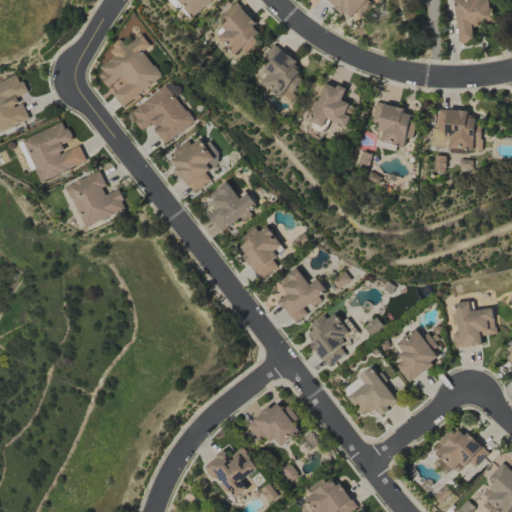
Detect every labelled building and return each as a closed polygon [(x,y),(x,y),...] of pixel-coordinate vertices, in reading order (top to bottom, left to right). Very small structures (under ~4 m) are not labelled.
[(175,0),(189,18),(211,0),(175,0)] [(328,0),(349,19),(366,0),(328,0)] [(453,0),(459,43),(474,41),(472,27),(483,25),(482,21),(492,20),(489,0),(453,0)] [(237,1),(220,14),(227,25),(216,33),(231,54),(260,33),(237,1)] [(163,77),(144,51),(151,45),(142,34),(126,45),(121,39),(109,48),(115,57),(96,71),(107,87),(121,76),(126,82),(111,94),(122,108),(163,77)] [(297,61),(273,43),(262,58),(268,63),(262,71),(266,74),(260,82),(280,97),(287,87),(292,91),(303,76),(291,68),(297,61)] [(0,130),(29,119),(22,103),(18,104),(14,97),(25,92),(18,74),(0,81),(0,130)] [(346,126),(354,105),(341,100),(345,87),(323,79),(309,121),(323,126),(325,119),(346,126)] [(164,143),(194,121),(166,84),(129,112),(142,129),(152,121),(157,128),(154,130),(164,143)] [(448,147),(480,150),(481,125),(475,124),(475,118),(467,117),(468,110),(438,108),(437,128),(445,129),(444,137),(449,137),(448,147)] [(86,162),(79,145),(63,152),(60,144),(71,139),(64,121),(22,138),(39,180),(86,162)] [(210,180),(203,169),(215,161),(200,138),(191,144),(188,140),(173,150),(177,156),(171,161),(192,192),(210,180)] [(125,209),(117,189),(104,194),(101,186),(105,185),(99,171),(66,184),(82,226),(125,209)] [(238,198),(227,181),(207,194),(216,209),(209,214),(220,232),(250,213),(248,210),(256,205),(247,192),(238,198)] [(279,265),(270,252),(280,245),(267,225),(258,231),(255,227),(241,237),(245,243),(238,247),(259,278),(279,265)] [(308,284),(296,267),(277,280),(287,294),(278,300),(293,322),(307,313),(304,310),(320,299),(318,295),(325,290),(317,278),(308,284)] [(454,347),(481,345),(480,335),(495,334),(492,307),(470,310),(469,301),(456,302),(457,311),(454,311),(456,332),(452,333),(454,347)] [(327,366),(345,353),(337,343),(350,334),(335,312),(326,319),(323,314),(306,326),(315,339),(310,343),(327,366)] [(408,382),(433,363),(430,358),(441,350),(427,332),(422,336),(416,328),(394,344),(404,358),(396,365),(408,382)] [(511,341),(505,348),(510,353),(503,361),(511,369),(511,341)] [(359,375),(365,383),(348,396),(362,416),(375,406),(381,414),(397,401),(371,366),(359,375)] [(246,424),(258,440),(267,433),(277,447),(299,431),(293,423),(296,420),(280,398),(246,424)] [(444,443),(435,453),(457,473),(468,461),(474,467),(488,452),(459,427),(452,434),(448,430),(440,439),(444,443)] [(257,468),(243,447),(229,457),(224,450),(201,465),(211,478),(217,474),(233,498),(246,489),(239,480),(257,468)] [(487,477),(496,485),(483,500),(497,511),(511,511),(511,470),(501,462),(487,477)] [(348,511),(356,507),(334,476),(325,483),(321,478),(308,487),(312,493),(304,498),(314,511),(326,511),(327,511),(335,511),(339,510),(340,511),(348,511)]
